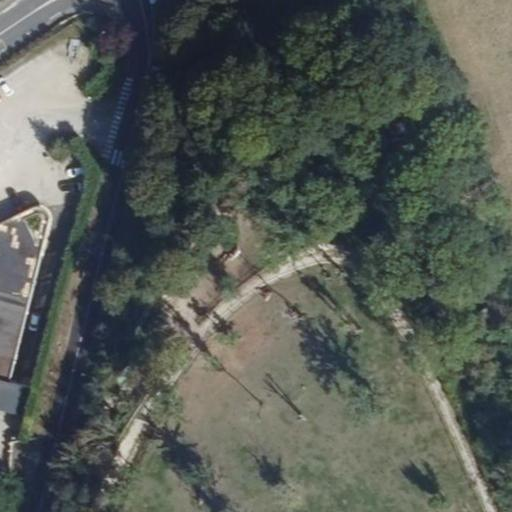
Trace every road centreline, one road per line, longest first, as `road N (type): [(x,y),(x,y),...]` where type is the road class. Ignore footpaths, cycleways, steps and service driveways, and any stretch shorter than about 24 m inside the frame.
road 1 (track): [(95,511),(163,384),(225,307),(271,275),(321,258),(354,262),(378,284),(492,511)]
road 2 (tertiary): [(145,0),(151,37),(143,99),(38,511)]
road 3 (track): [(53,452),(156,349),(203,281),(245,250),(246,221),(238,210),(216,207),(202,228),(202,262)]
road 4 (unknown): [(143,99),(0,136)]
